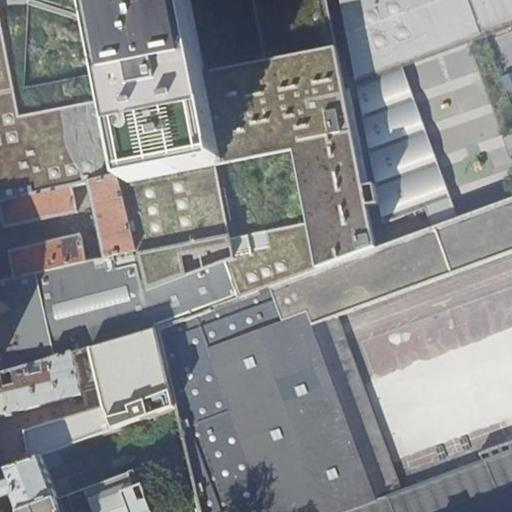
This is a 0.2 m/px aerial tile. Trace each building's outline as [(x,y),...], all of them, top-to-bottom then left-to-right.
[(380,186),(369,189),(330,0),(0,0),(0,200),(71,184),(89,180),(118,174),(138,248),(148,291),(229,260),(243,297),(381,246),(373,209),(384,206),(380,186)] [(384,206),(392,243),(465,216),(406,62),(398,65),(392,67),(389,55),(393,53),(432,32),(413,0),(341,0),(380,186),(384,206)] [(511,0),(476,0),(488,32),(511,23),(511,0)] [(398,65),(393,53),(389,55),(392,67),(398,65)] [(107,255),(138,248),(118,174),(89,180),(107,255)] [(76,210),(71,184),(0,200),(0,218),(4,218),(6,226),(76,210)] [(511,198),(465,216),(392,243),(381,246),(243,297),(158,328),(176,406),(186,447),(190,463),(201,511),(224,511),(239,506),(240,511),(345,511),(379,499),(315,325),(511,251),(511,198)] [(16,275),(98,257),(97,248),(85,250),(82,235),(11,250),(16,275)] [(148,291),(138,248),(107,255),(98,257),(16,275),(0,278),(0,373),(75,350),(93,345),(157,326),(158,328),(243,297),(229,260),(148,291)] [(176,406),(158,328),(157,326),(93,345),(105,405),(26,430),(33,460),(45,455),(176,406)] [(83,393),(75,350),(0,373),(0,472),(1,472),(0,465),(0,415),(12,413),(12,411),(83,393)] [(170,469),(190,463),(186,447),(166,455),(170,469)] [(511,449),(379,499),(345,511),(431,511),(511,482),(511,449)] [(0,511),(16,511),(60,496),(45,455),(33,460),(1,472),(0,472),(0,511)] [(75,490),(84,511),(154,511),(144,483),(135,486),(129,469),(75,490)] [(60,496),(16,511),(84,511),(75,490),(60,496)]
